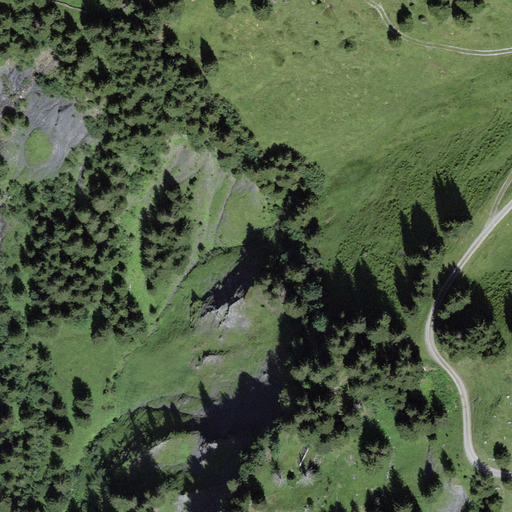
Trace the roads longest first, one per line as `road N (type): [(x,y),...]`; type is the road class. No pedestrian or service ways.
road 1 (track): [(511,475),(472,458),(463,391),(427,334),(440,292),(511,202)]
road 2 (track): [(375,0),(407,35),(475,50),(511,48)]
